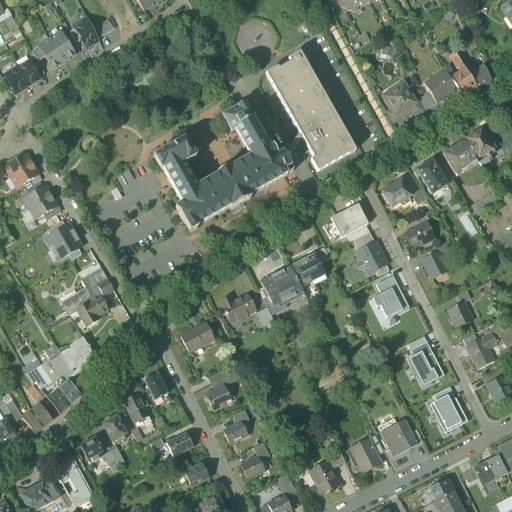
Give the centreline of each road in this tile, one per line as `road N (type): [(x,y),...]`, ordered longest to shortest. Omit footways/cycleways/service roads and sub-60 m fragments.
road 1 (residential): [(489,434),(358,176)]
road 2 (residential): [(151,333),(203,277),(358,176)]
road 3 (residential): [(0,472),(63,434),(151,333)]
road 4 (residential): [(14,117),(185,3)]
road 5 (residential): [(244,511),(151,333)]
road 6 (residential): [(358,176),(511,79)]
road 7 (residential): [(338,511),(489,434)]
road 8 (residential): [(96,247),(33,143)]
